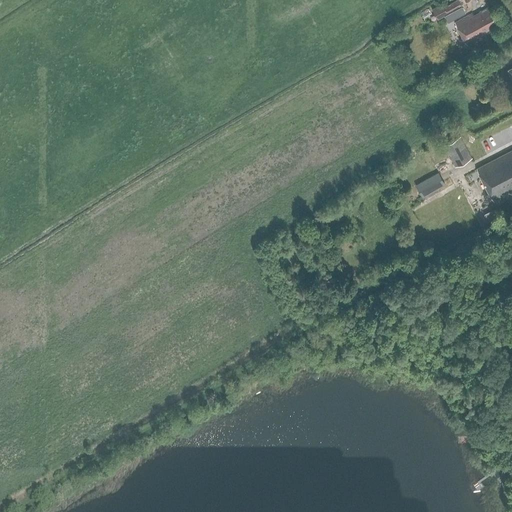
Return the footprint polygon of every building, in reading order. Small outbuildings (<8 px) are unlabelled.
[(461,7),(457,0),(456,0),(444,7),(443,4),(432,9),(438,19),(446,15),(447,18),(455,14),(453,11),(461,7)] [(486,30),(498,24),(491,11),(489,11),(487,8),(473,15),(472,13),(455,23),(467,46),(482,37),(481,34),(487,31),(486,30)] [(403,31),(396,28),(392,37),(399,40),(403,31)] [(481,48),(468,56),(471,60),(484,53),(481,48)] [(454,166),(471,158),(460,137),(444,145),(454,166)] [(511,150),(476,169),(494,203),(511,193),(511,150)] [(422,197),(445,185),(440,174),(454,166),(449,156),(432,166),(436,173),(415,184),(422,197)] [(510,473),(505,465),(496,472),(501,479),(510,473)]
